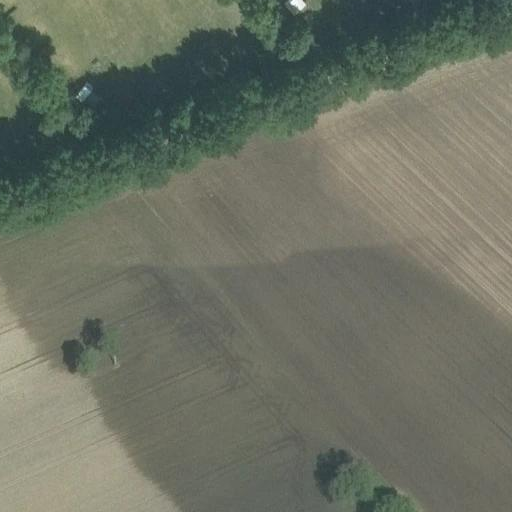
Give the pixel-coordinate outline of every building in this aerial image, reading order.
[(281,0),(289,9),(300,0),(281,0)] [(344,0),(338,3),(346,23),(368,14),(362,0),(344,0)] [(380,0),(386,11),(404,3),(402,0),(380,0)] [(37,45),(56,24),(44,12),(24,33),(37,45)] [(208,70),(230,63),(221,34),(205,39),(209,51),(203,53),(208,70)] [(157,58),(169,86),(189,77),(177,49),(157,58)] [(73,53),(59,65),(70,79),(84,67),(73,53)] [(114,106),(130,82),(111,69),(94,93),(114,106)]
